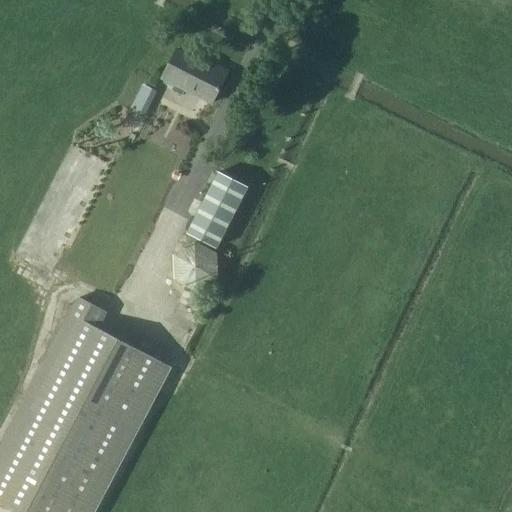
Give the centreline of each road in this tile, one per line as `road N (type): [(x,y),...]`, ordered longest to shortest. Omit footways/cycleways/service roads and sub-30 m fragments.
road 1 (track): [(104,511),(185,358),(476,511)]
road 2 (track): [(185,358),(135,296),(285,0)]
